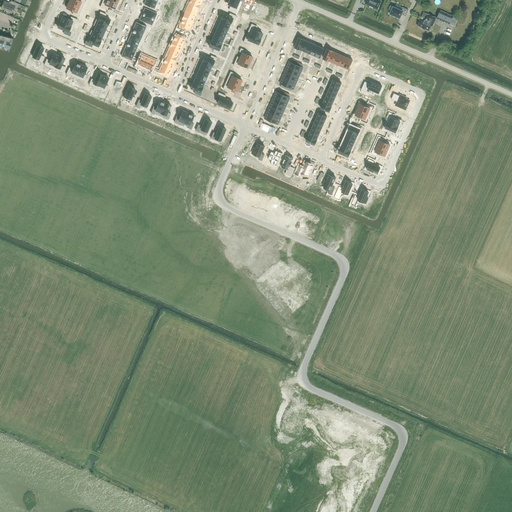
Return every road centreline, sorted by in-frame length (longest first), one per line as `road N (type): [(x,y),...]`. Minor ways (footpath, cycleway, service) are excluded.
road 1 (residential): [(321,159),(380,185),(422,92),(363,65)]
road 2 (unclassified): [(511,94),(300,8)]
road 3 (residential): [(307,359),(151,290)]
road 4 (residential): [(245,125),(300,8)]
